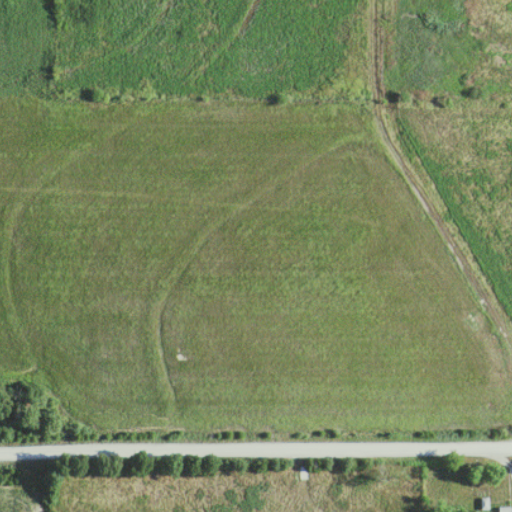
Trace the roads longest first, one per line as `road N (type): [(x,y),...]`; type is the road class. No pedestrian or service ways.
road 1 (residential): [(0,453),(511,442)]
road 2 (residential): [(511,357),(390,128),(386,89),(396,20)]
